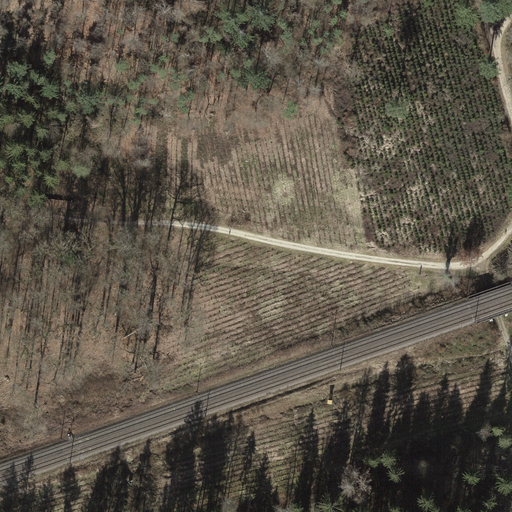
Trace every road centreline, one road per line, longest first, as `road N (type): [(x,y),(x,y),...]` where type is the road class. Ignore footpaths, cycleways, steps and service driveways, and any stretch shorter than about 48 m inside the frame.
road 1 (track): [(0,211),(410,266),(478,262)]
road 2 (track): [(498,318),(508,350),(506,511)]
